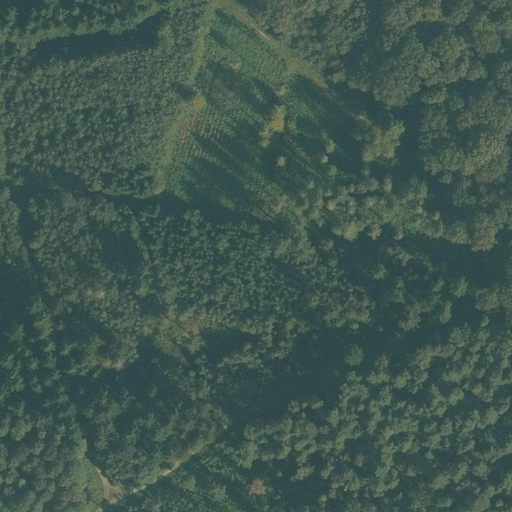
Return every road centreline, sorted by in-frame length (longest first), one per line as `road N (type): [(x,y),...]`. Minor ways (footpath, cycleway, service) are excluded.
road 1 (track): [(110,511),(267,393),(511,287)]
road 2 (track): [(0,194),(459,250)]
road 3 (track): [(222,0),(399,145),(442,193),(478,296)]
road 4 (track): [(0,139),(112,510)]
